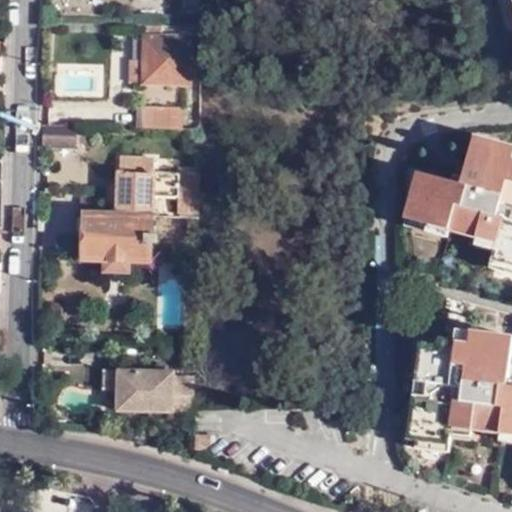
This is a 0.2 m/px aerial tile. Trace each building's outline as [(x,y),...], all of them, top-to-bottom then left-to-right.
[(194,36),(146,35),(145,59),(134,59),(134,81),(193,83),(194,36)] [(142,105),(141,127),(202,128),(202,107),(142,105)] [(42,145),(78,146),(78,143),(78,126),(49,125),(42,125),(42,145)] [(78,143),(92,144),(92,126),(80,126),(78,126),(78,143)] [(511,148),(475,138),(463,186),(421,175),(409,218),(499,243),(495,260),(511,264),(511,148)] [(124,213),(154,214),(200,216),(200,210),(201,181),(201,173),(155,171),(155,156),(122,155),(119,213),(124,213)] [(102,194),(81,193),(80,211),(88,211),(101,212),(102,194)] [(119,213),(103,212),(88,211),(85,256),(110,256),(110,267),(132,268),(133,257),(152,258),(153,239),(160,239),(161,233),(153,232),(154,214),(124,213),(119,213)] [(186,345),(198,345),(199,323),(186,323),(186,345)] [(511,383),(511,372),(511,333),(476,329),(472,341),(445,337),(443,343),(423,341),(419,379),(431,381),(430,394),(418,393),(412,437),(454,443),(457,424),(511,432),(511,383)] [(104,388),(120,388),(120,369),(105,369),(104,388)] [(120,369),(120,388),(120,409),(195,413),(196,378),(175,377),(175,371),(168,371),(158,371),(120,369)]
